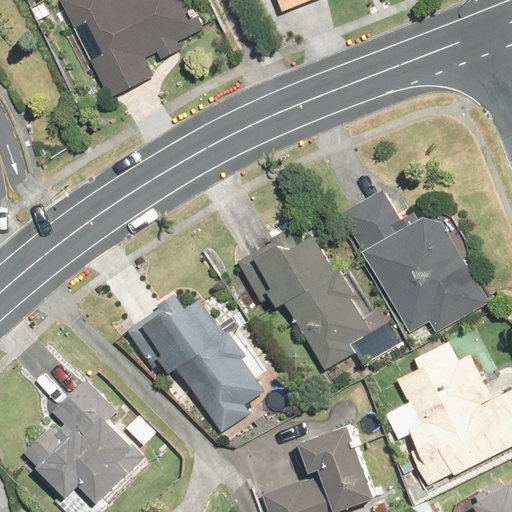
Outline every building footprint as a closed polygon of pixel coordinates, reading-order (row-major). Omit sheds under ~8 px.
[(196,0),(66,0),(116,96),(160,74),(151,57),(163,51),(166,58),(187,47),(183,40),(210,27),(196,0)] [(284,0),(288,9),(310,0),(284,0)] [(440,331),(495,299),(447,217),(430,212),(424,215),(420,207),(405,216),(387,186),(344,210),(414,330),(434,319),(440,331)] [(277,239),(243,258),(265,298),(277,292),(283,302),(292,298),(329,366),(360,350),(354,340),(376,328),(358,294),(362,291),(346,262),(342,265),(322,229),(301,240),(293,225),(275,235),(277,239)] [(231,327),(209,292),(189,304),(180,290),(162,302),(165,305),(133,325),(158,365),(170,358),(176,367),(184,363),(225,429),(256,410),(250,401),(269,389),(248,354),(253,351),(236,324),(231,327)] [(459,472),(511,445),(511,387),(499,394),(477,350),(464,356),(454,337),(421,354),(425,364),(402,376),(414,399),(390,411),(403,436),(416,429),(421,438),(414,442),(434,482),(458,470),(459,472)] [(126,413),(91,375),(56,408),(69,421),(62,428),(56,423),(28,449),(45,467),(47,464),(73,492),(87,479),(104,497),(150,454),(139,443),(141,441),(120,418),(126,413)] [(383,491),(356,417),(306,435),(317,466),(325,463),(328,469),(265,492),(272,511),(344,511),(342,506),(383,491)] [(511,511),(511,479),(482,497),(490,511),(511,511)]
